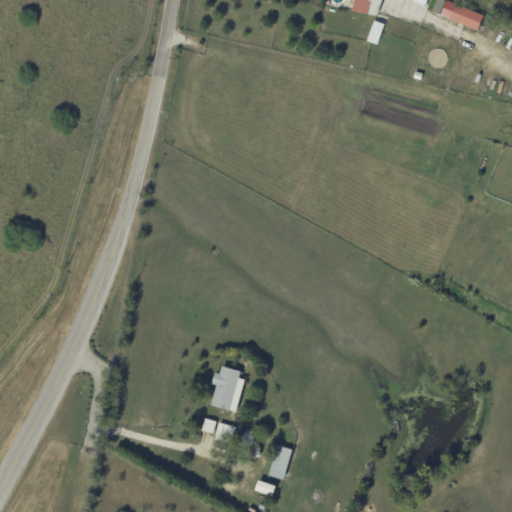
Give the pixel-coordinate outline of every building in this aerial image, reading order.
[(383,0),(377,16),(353,12),(355,0),(383,0)] [(438,0),(444,0),(447,1),(442,16),(433,12),(438,0)] [(484,17),(478,31),(450,20),(456,5),(484,17)] [(381,33),(379,39),(380,39),(379,45),(377,44),(377,45),(367,41),(374,21),(384,25),(381,33)] [(464,152),(468,154),(461,169),(457,168),(464,152)] [(246,380),(236,413),(212,405),(217,385),(213,384),(216,373),(221,374),(223,367),(241,372),(239,379),(246,380)] [(212,435),(201,431),(204,419),(216,423),(212,435)] [(218,423),(235,428),(231,444),(214,440),(218,423)] [(243,438),(244,433),(246,434),(247,431),(255,434),(252,441),(243,438)] [(282,481),(268,477),(277,446),(292,451),(282,481)] [(256,492),(274,495),(276,485),(258,481),(256,492)]
